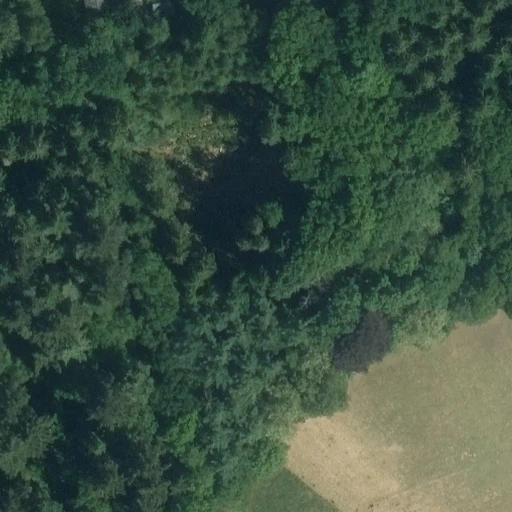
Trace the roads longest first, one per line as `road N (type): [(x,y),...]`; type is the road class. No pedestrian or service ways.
road 1 (track): [(227,511),(247,462),(307,388),(398,330),(511,297)]
road 2 (track): [(487,300),(371,128),(346,51),(307,0)]
